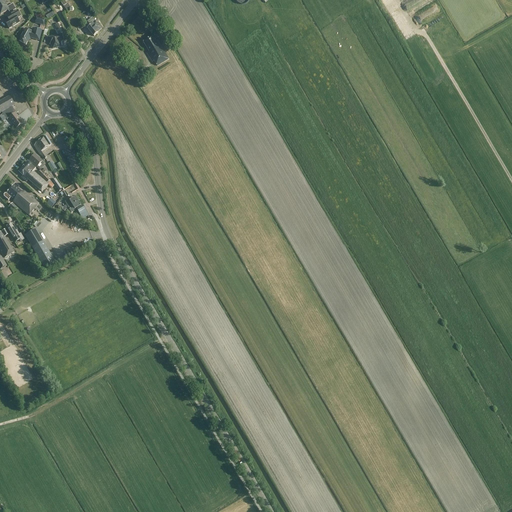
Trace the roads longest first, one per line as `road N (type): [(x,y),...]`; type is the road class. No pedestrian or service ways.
road 1 (tertiary): [(269,511),(110,240),(92,142),(66,109)]
road 2 (track): [(396,0),(511,179)]
